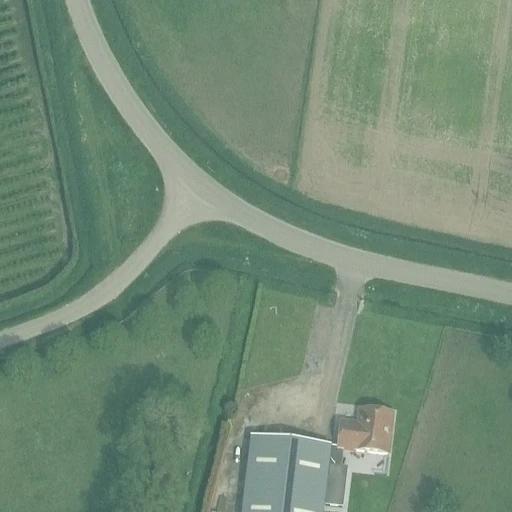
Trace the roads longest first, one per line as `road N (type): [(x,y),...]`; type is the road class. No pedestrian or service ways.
road 1 (unclassified): [(511,294),(357,263),(192,189)]
road 2 (unclassified): [(0,341),(108,288),(150,249),(192,189)]
road 3 (unclassified): [(192,189),(118,87),(78,0)]
